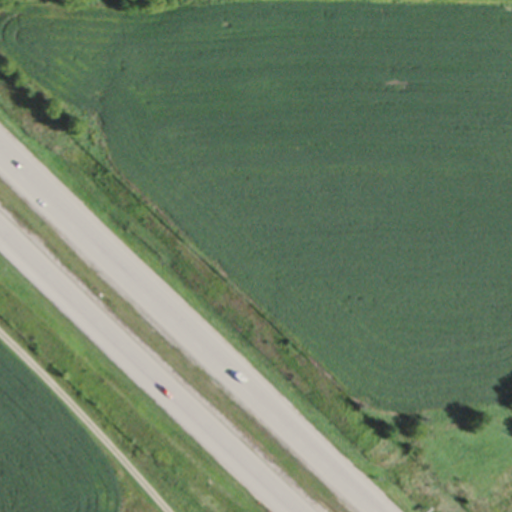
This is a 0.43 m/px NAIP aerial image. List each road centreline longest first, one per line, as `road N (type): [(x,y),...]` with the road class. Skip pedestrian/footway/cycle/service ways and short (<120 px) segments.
road 1 (motorway): [(0,226),(302,511)]
road 2 (motorway): [(361,503),(78,230)]
road 3 (motorway): [(78,230),(0,137)]
